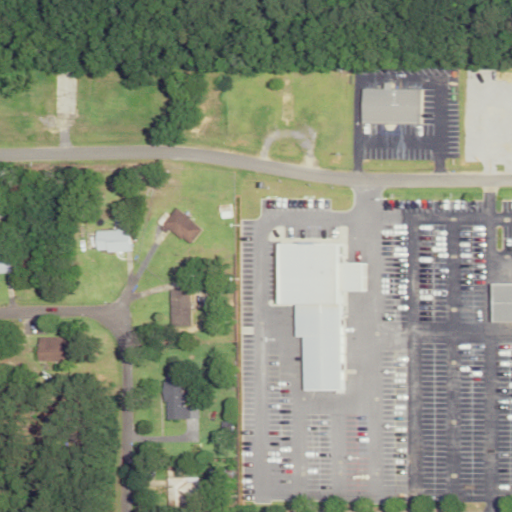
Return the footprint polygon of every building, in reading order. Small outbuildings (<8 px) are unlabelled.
[(416,89),(388,88),(388,82),(381,82),(381,88),(360,88),(359,121),(415,123),(416,89)] [(292,120),(293,94),(278,94),(278,120),(292,120)] [(187,244),(200,228),(173,207),(160,222),(187,244)] [(127,250),(126,229),(91,230),(92,251),(127,250)] [(300,391),(337,390),(337,292),(360,291),(360,262),(336,262),(336,242),(275,242),(275,305),(294,305),(294,337),(300,337),(300,391)] [(511,321),(511,283),(486,283),(486,322),(511,321)] [(190,327),(189,288),(166,289),(168,328),(190,327)] [(33,365),(62,364),(61,337),(33,337),(33,365)] [(190,419),(190,406),(182,407),(182,401),(189,401),(189,390),(181,390),(181,372),(162,373),(163,420),(190,419)] [(167,500),(196,500),(195,477),(166,477),(167,500)]
